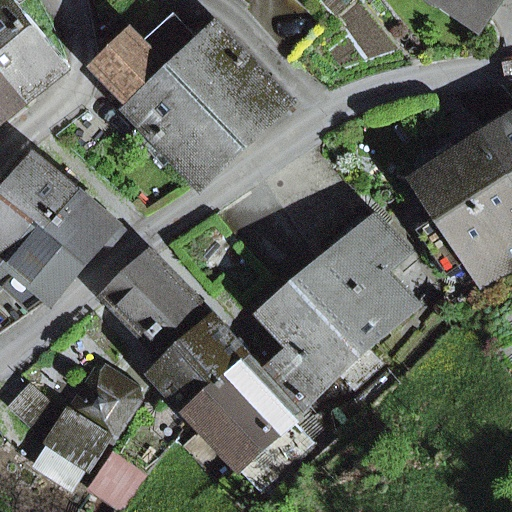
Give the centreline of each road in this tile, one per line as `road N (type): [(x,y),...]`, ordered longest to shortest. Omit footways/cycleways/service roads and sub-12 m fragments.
road 1 (residential): [(322,112),(0,358)]
road 2 (residential): [(0,163),(75,90),(86,53),(74,0)]
road 3 (residential): [(511,68),(459,72),(322,112)]
road 4 (residential): [(194,0),(222,10),(322,112)]
